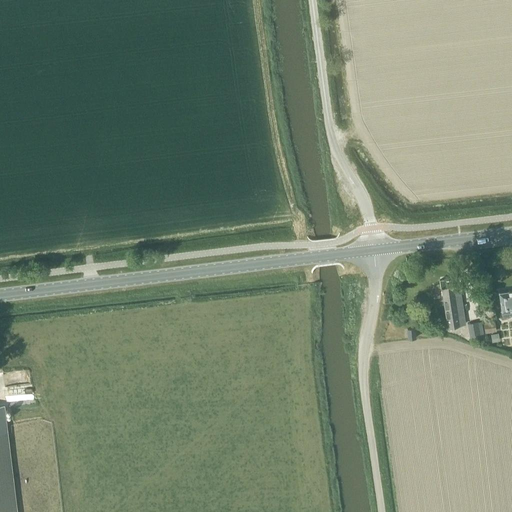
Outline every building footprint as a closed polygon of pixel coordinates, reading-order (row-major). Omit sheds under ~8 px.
[(447,327),(464,324),(459,290),(460,290),(458,277),(439,280),(441,293),(442,293),(447,327)] [(511,289),(508,290),(508,291),(499,293),(502,312),(502,317),(511,315),(511,289)] [(484,322),(485,333),(496,332),(494,321),(484,322)] [(470,338),(480,336),(477,322),(467,324),(470,338)] [(408,338),(415,338),(414,328),(407,329),(408,338)] [(490,334),(492,342),(499,341),(498,333),(490,334)] [(0,511),(17,511),(7,432),(4,406),(0,406),(0,511)]
